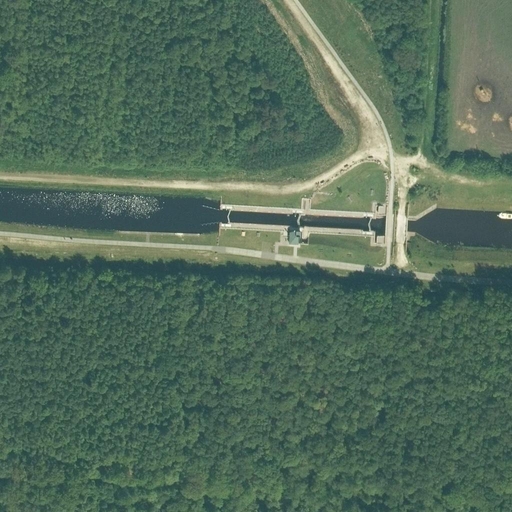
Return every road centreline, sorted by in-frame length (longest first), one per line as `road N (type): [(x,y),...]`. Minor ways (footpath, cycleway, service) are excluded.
road 1 (track): [(0,173),(283,185),(322,177),(376,144),(391,156)]
road 2 (track): [(286,0),(376,144)]
road 3 (track): [(391,156),(401,168),(399,272)]
